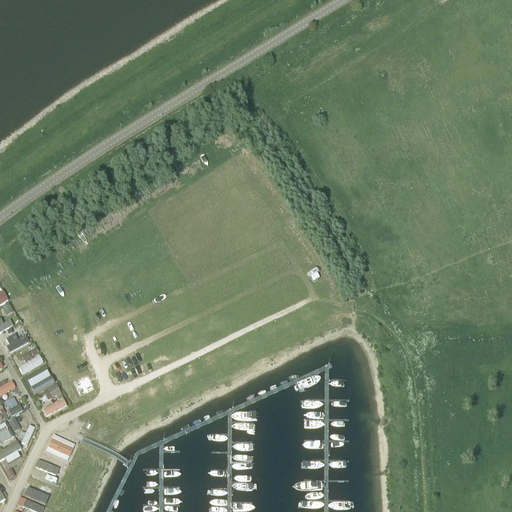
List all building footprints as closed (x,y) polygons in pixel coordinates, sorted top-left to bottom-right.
[(8,318),(0,321),(0,331),(11,327),(8,318)] [(12,334),(15,340),(23,335),(20,330),(12,334)] [(12,335),(4,339),(6,345),(4,346),(6,352),(27,344),(24,336),(14,340),(12,335)] [(25,347),(31,358),(37,354),(30,344),(25,347)] [(18,356),(25,363),(31,357),(25,350),(18,356)] [(42,365),(36,368),(41,375),(46,372),(42,365)] [(37,378),(27,386),(30,390),(40,383),(37,378)] [(51,379),(27,391),(30,397),(38,393),(45,407),(61,399),(51,379)] [(0,396),(14,388),(10,381),(0,386),(0,396)] [(13,397),(3,403),(10,416),(20,410),(13,397)] [(39,409),(42,416),(64,407),(61,400),(39,409)] [(7,422),(13,432),(19,428),(13,418),(7,422)] [(0,442),(10,437),(2,423),(0,424),(0,442)] [(20,433),(18,443),(27,446),(31,427),(26,426),(24,434),(20,433)] [(69,450),(49,441),(45,449),(66,459),(69,450)] [(0,459),(3,458),(6,464),(18,457),(15,452),(20,449),(16,442),(0,450),(0,459)] [(37,460),(34,467),(54,476),(57,469),(37,460)] [(7,479),(13,476),(10,468),(4,471),(7,479)] [(37,492),(47,496),(50,487),(41,484),(37,492)] [(24,511),(40,511),(42,508),(18,497),(15,506),(25,510),(24,511)]
